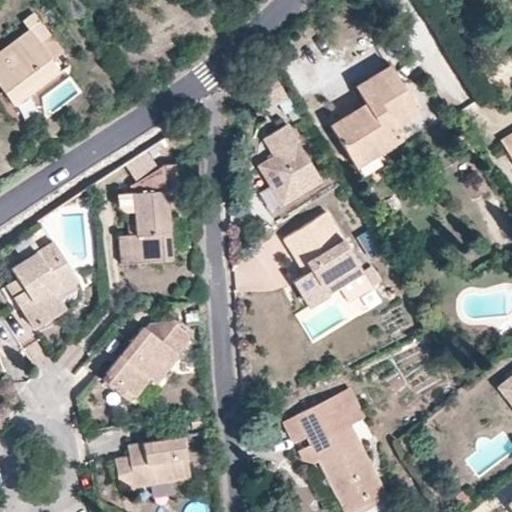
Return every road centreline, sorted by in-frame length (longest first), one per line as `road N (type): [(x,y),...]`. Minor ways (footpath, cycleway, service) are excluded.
road 1 (residential): [(201,75),(214,98),(240,511)]
road 2 (residential): [(201,75),(60,183),(0,217)]
road 3 (residential): [(29,511),(71,488),(65,438),(56,428),(25,420),(10,433),(13,496)]
